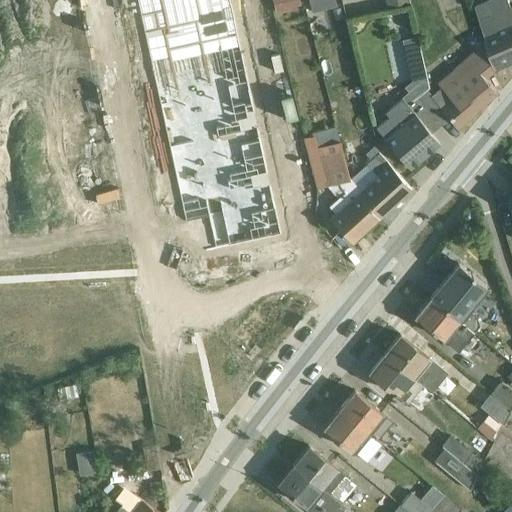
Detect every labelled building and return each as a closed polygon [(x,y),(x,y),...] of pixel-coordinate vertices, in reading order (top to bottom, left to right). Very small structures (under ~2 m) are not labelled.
[(137,0),(154,77),(242,57),(229,0),(137,0)] [(270,0),(273,11),(300,5),(298,0),(270,0)] [(306,0),(308,10),(334,4),(332,0),(306,0)] [(496,70),(511,63),(511,7),(511,8),(507,0),(488,0),(476,5),(486,41),(496,70)] [(417,37),(402,41),(412,81),(405,87),(408,92),(423,79),(429,87),(417,37)] [(458,128),(499,93),(487,78),(496,70),(486,41),(437,83),(440,87),(431,95),(458,128)] [(334,78),(350,73),(345,54),(329,59),(334,78)] [(281,236),(242,57),(154,77),(185,223),(207,217),(214,249),(281,236)] [(410,168),(440,143),(402,98),(385,112),(389,117),(376,128),(410,168)] [(379,218),(350,179),(339,140),(307,149),(317,188),(327,186),(331,192),(337,199),(329,206),(335,212),(330,217),(352,242),(379,218)] [(379,218),(411,188),(380,153),(350,179),(379,218)] [(94,192),(98,210),(120,205),(116,187),(94,192)] [(430,297),(474,332),(479,325),(472,304),(486,286),(458,263),(430,297)] [(415,315),(459,351),(474,332),(430,297),(415,315)] [(400,334),(385,353),(423,384),(432,391),(447,373),(400,334)] [(511,353),(511,354),(501,345),(496,350),(511,363),(511,353)] [(385,353),(370,371),(409,403),(423,384),(385,353)] [(511,390),(500,381),(491,393),(511,409),(511,406),(511,390)] [(76,384),(57,388),(59,400),(78,396),(76,384)] [(161,451),(188,446),(177,386),(150,391),(161,451)] [(354,390),(339,409),(377,440),(393,422),(381,412),(354,390)] [(508,415),(511,409),(491,393),(480,405),(489,413),(502,423),(503,424),(508,415)] [(324,427),(367,462),(382,444),(377,440),(339,409),(324,427)] [(502,423),(489,413),(477,428),(490,438),(502,423)] [(483,463),(449,434),(440,445),(444,447),(477,474),(483,463)] [(156,444),(143,447),(147,471),(160,469),(156,444)] [(293,464),(341,503),(356,484),(308,445),(293,464)] [(477,474),(444,447),(434,461),(469,489),(477,474)] [(93,449),(76,452),(79,475),(97,472),(93,449)] [(351,511),(341,503),(293,464),(279,482),(314,511),(351,511)] [(159,511),(124,486),(115,499),(121,504),(115,511),(159,511)] [(455,511),(459,507),(444,494),(431,509),(411,492),(400,505),(409,511),(455,511)]
